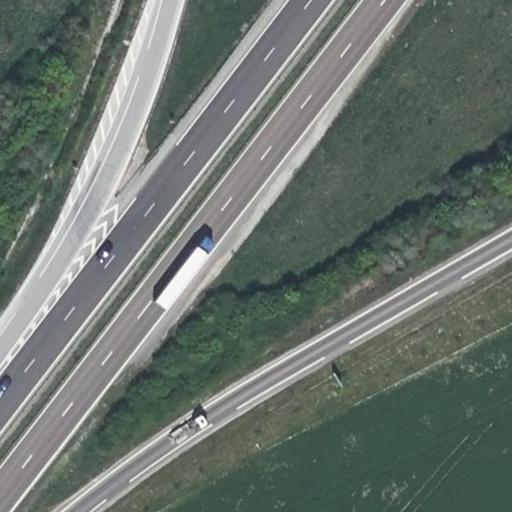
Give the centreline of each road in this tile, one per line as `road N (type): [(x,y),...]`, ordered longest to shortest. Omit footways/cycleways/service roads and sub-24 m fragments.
road 1 (trunk): [(0,493),(383,0)]
road 2 (trunk): [(71,511),(222,404),(511,234)]
road 3 (trunk): [(310,0),(0,402)]
road 4 (trunk): [(171,0),(115,157),(0,348)]
